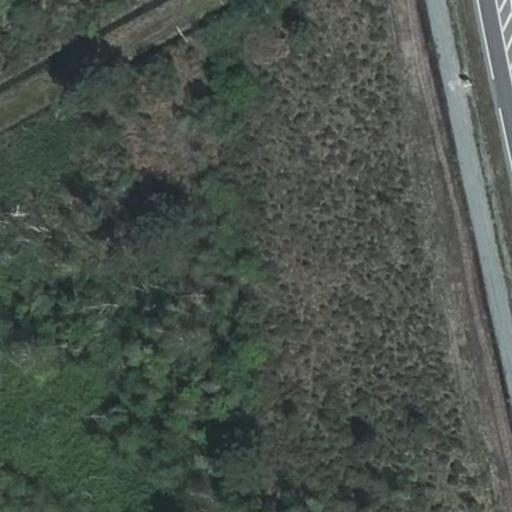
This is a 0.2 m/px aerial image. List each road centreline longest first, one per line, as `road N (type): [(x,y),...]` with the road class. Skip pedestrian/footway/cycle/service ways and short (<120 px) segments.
road 1 (track): [(511,360),(438,0)]
road 2 (unknown): [(212,8),(0,107)]
